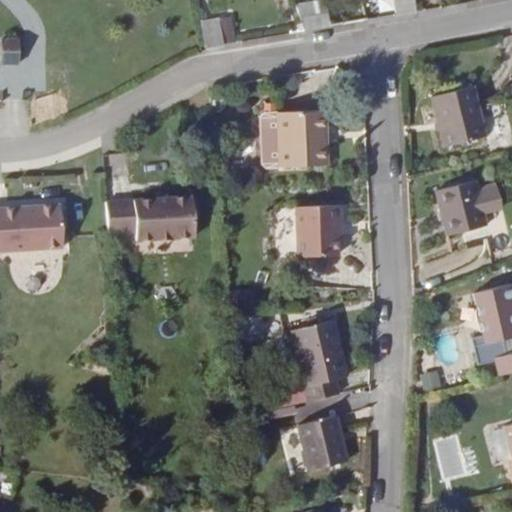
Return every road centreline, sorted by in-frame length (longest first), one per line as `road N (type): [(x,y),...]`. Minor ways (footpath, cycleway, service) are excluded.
road 1 (residential): [(380,41),(395,338),(386,511)]
road 2 (residential): [(380,41),(213,67),(46,151),(0,152)]
road 3 (residential): [(380,41),(511,15)]
